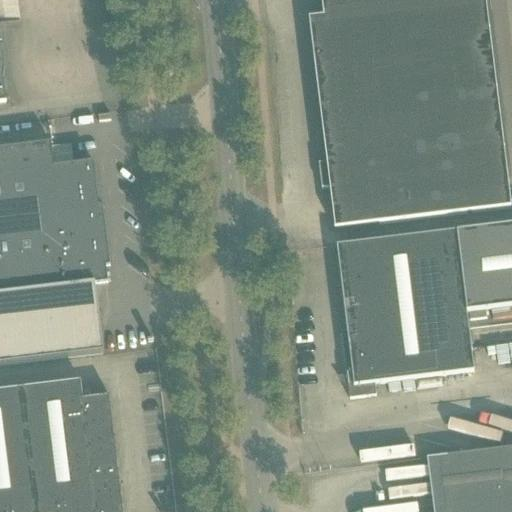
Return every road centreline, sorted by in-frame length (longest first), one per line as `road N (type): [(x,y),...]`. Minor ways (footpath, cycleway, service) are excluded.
road 1 (unclassified): [(264,511),(213,0)]
road 2 (unknown): [(0,385),(88,374),(124,381),(148,511)]
